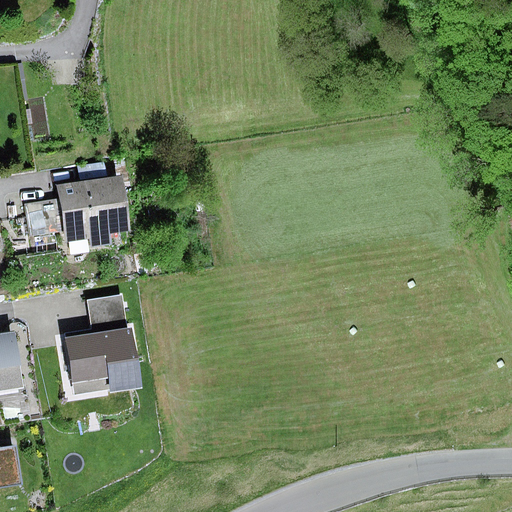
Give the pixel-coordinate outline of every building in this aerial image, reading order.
[(77,167),(80,181),(107,177),(104,162),(77,167)] [(65,233),(66,242),(90,239),(91,248),(112,246),(110,236),(131,233),(123,175),(107,177),(80,181),(58,184),(60,199),(65,233)] [(65,233),(60,199),(24,204),(29,238),(65,233)] [(122,295),(87,300),(91,327),(126,322),(122,295)] [(141,388),(132,328),(65,337),(72,384),(108,379),(110,392),(141,388)] [(15,333),(0,335),(0,391),(23,388),(15,333)] [(17,447),(0,449),(0,488),(23,485),(17,447)]
